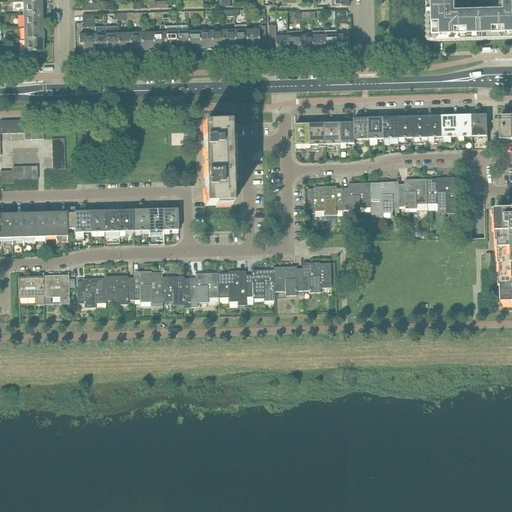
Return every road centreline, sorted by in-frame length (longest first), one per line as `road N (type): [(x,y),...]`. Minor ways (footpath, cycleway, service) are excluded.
road 1 (residential): [(188,250),(185,192),(0,197)]
road 2 (residential): [(511,193),(489,191),(461,157),(286,173)]
road 3 (residential): [(285,103),(483,97),(490,77)]
road 4 (tertiary): [(65,91),(284,87)]
road 5 (residential): [(0,266),(188,250)]
road 6 (residential): [(248,249),(245,146),(285,144)]
road 7 (tertiary): [(363,84),(490,77)]
